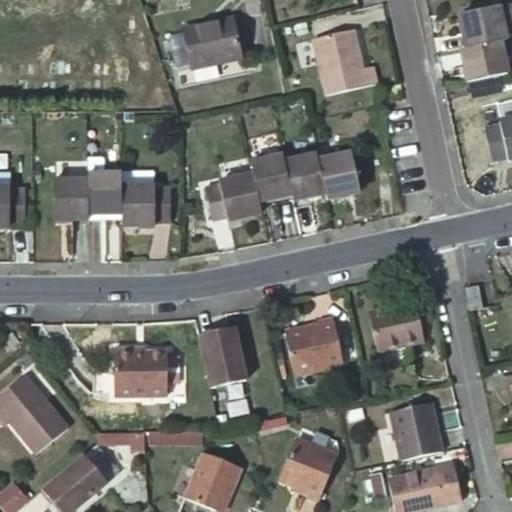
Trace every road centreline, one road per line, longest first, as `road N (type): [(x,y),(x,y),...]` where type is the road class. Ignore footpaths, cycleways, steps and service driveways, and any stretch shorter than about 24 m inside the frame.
road 1 (residential): [(442,236),(183,292),(0,293)]
road 2 (residential): [(442,236),(503,511)]
road 3 (residential): [(453,233),(399,0)]
